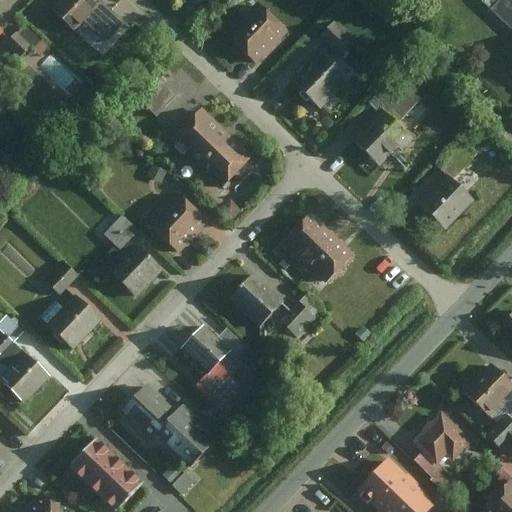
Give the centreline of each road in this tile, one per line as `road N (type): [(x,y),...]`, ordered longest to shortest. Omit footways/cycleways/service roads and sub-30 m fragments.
road 1 (residential): [(308,166),(0,491)]
road 2 (residential): [(267,511),(460,311)]
road 3 (residential): [(128,0),(308,166)]
road 4 (residential): [(308,166),(460,311)]
